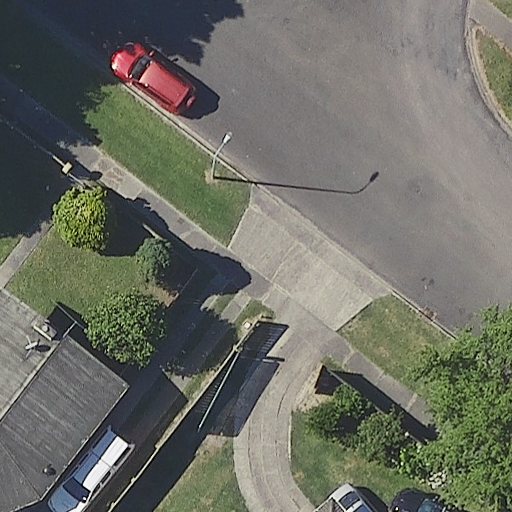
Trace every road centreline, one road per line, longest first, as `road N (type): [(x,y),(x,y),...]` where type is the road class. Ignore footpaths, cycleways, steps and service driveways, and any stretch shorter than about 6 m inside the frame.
road 1 (residential): [(288,83),(511,260)]
road 2 (residential): [(181,0),(288,83)]
